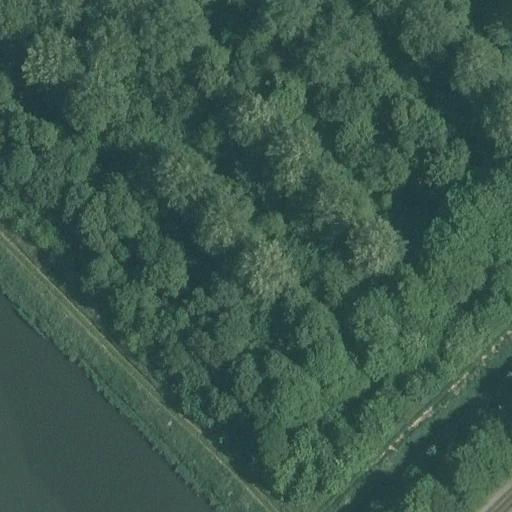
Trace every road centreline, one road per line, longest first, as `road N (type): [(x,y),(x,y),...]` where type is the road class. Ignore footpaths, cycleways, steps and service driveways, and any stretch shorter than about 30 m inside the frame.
road 1 (track): [(0,235),(270,511)]
road 2 (track): [(511,326),(324,511)]
